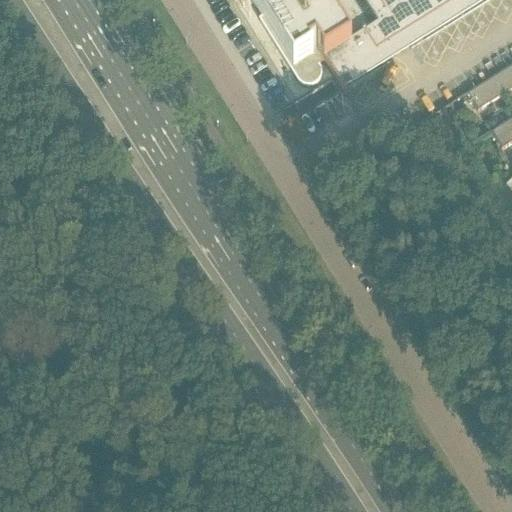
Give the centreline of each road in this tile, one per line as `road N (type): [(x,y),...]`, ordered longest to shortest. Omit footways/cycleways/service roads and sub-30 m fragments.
road 1 (primary): [(7,0),(345,511)]
road 2 (primary): [(394,511),(72,0)]
road 3 (unclassified): [(494,511),(176,0)]
